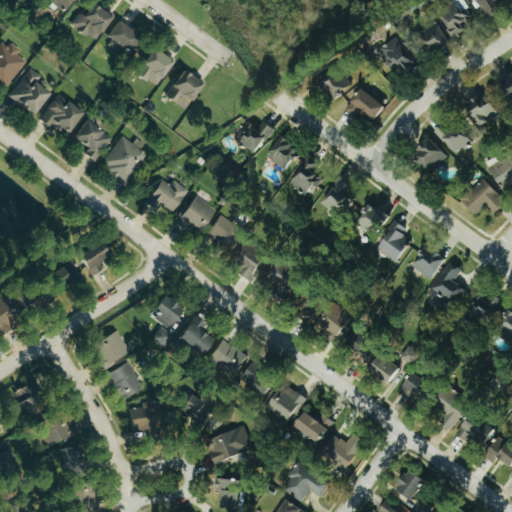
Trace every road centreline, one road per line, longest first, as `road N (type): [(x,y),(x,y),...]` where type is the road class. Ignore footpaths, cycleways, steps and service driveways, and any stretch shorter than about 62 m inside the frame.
road 1 (residential): [(169,258),(503,511)]
road 2 (residential): [(511,271),(279,97)]
road 3 (residential): [(169,258),(0,130)]
road 4 (residential): [(0,371),(169,258)]
road 5 (residential): [(367,164),(423,99),(511,37)]
road 6 (residential): [(120,511),(95,415),(45,342)]
road 7 (residential): [(115,472),(179,466),(190,473),(191,492),(181,499),(120,502)]
